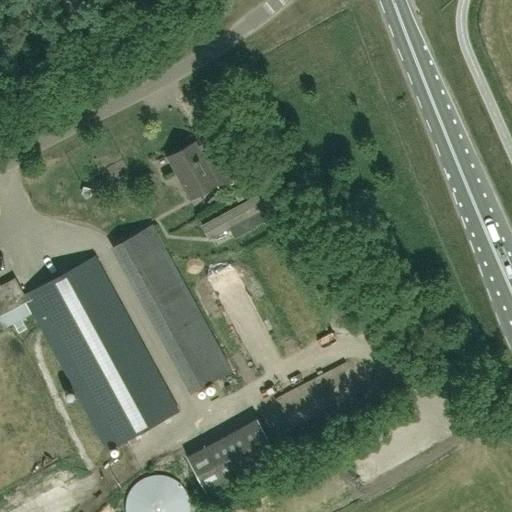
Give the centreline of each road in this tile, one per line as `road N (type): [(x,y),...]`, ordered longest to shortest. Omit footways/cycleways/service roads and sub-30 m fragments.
road 1 (unclassified): [(0,166),(178,71),(281,0)]
road 2 (primary): [(511,293),(394,0)]
